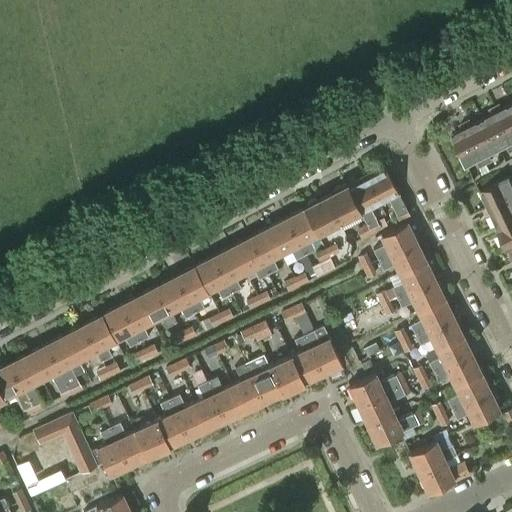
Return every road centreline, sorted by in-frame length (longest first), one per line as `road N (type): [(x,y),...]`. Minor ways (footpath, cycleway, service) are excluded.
road 1 (residential): [(0,323),(396,116)]
road 2 (residential): [(373,511),(322,411),(158,490),(168,511)]
road 3 (residential): [(511,354),(396,116)]
road 4 (residential): [(396,116),(511,55)]
